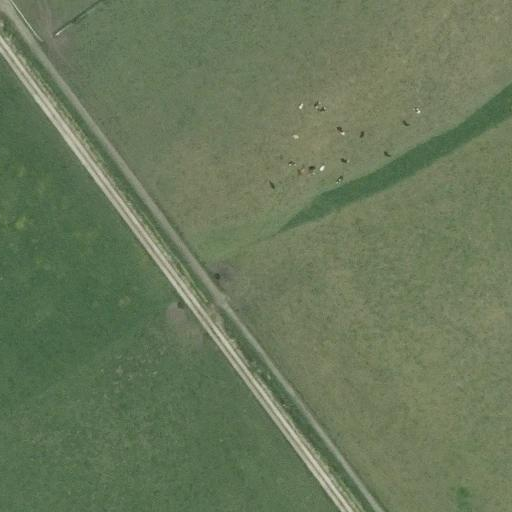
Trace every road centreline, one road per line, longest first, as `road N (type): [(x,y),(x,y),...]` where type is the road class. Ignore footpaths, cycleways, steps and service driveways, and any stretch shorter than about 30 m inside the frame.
road 1 (track): [(382,511),(4,0)]
road 2 (track): [(0,41),(350,511)]
